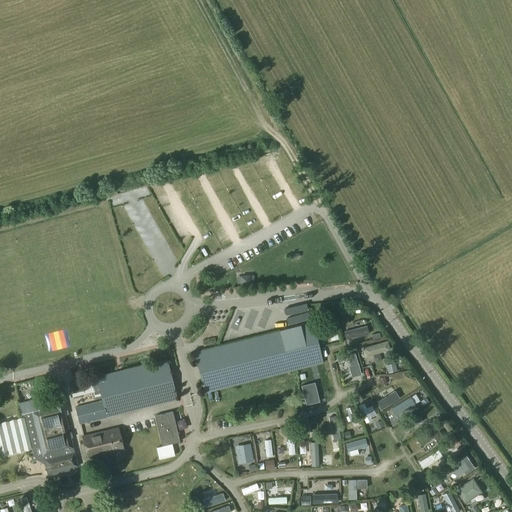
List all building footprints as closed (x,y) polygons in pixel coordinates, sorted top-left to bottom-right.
[(240,286),(250,285),(249,275),(239,276),(240,286)] [(360,320),(337,331),(343,342),(365,331),(360,320)] [(313,323),(264,335),(193,353),(203,394),(205,393),(323,364),(313,323)] [(363,354),(384,348),(383,342),(361,347),(363,354)] [(355,346),(349,347),(354,363),(359,362),(355,346)] [(74,408),(78,425),(79,425),(177,400),(170,371),(166,359),(120,371),(95,377),(100,396),(77,402),(74,408)] [(392,363),(383,364),(384,373),(393,371),(392,363)] [(313,370),(295,373),(296,380),(315,377),(313,370)] [(314,383),(300,386),(305,406),(319,402),(314,383)] [(47,475),(78,467),(73,449),(74,449),(64,412),(68,411),(61,384),(58,385),(47,387),(48,396),(17,404),(19,415),(22,414),(23,418),(0,423),(0,455),(31,448),(32,452),(29,453),(31,462),(43,459),(47,475)] [(254,388),(256,394),(266,391),(264,386),(254,388)] [(396,389),(377,400),(382,409),(401,398),(396,389)] [(421,390),(382,413),(392,427),(430,403),(421,390)] [(370,401),(361,404),(365,414),(374,410),(370,401)] [(353,405),(344,408),(351,425),(360,422),(353,405)] [(161,446),(179,442),(172,412),(154,416),(157,428),(161,446)] [(419,414),(401,426),(405,433),(424,421),(419,414)] [(337,415),(329,416),(334,454),(341,453),(337,415)] [(298,428),(302,436),(309,433),(305,425),(298,428)] [(360,426),(352,429),(355,436),(363,433),(360,426)] [(87,460),(123,451),(120,437),(118,428),(82,436),(81,436),(87,460)] [(442,438),(434,428),(416,440),(421,447),(433,438),(436,443),(442,438)] [(365,438),(346,442),(348,457),(359,456),(362,452),(365,454),(364,457),(364,464),(372,464),(372,455),(369,454),(369,446),(365,438)] [(143,440),(136,442),(139,449),(145,447),(143,440)] [(271,440),(265,441),(266,457),(273,457),(271,440)] [(249,444),(234,447),(237,464),(253,461),(249,444)] [(319,446),(310,447),(312,466),(320,466),(319,446)] [(438,448),(418,461),(424,470),(443,456),(438,448)] [(475,469),(465,456),(450,466),(449,467),(456,478),(465,472),(467,475),(475,469)] [(285,460),(277,461),(277,470),(286,469),(285,460)] [(274,461),(265,461),(265,469),(274,469),(274,461)] [(196,495),(211,479),(205,473),(190,490),(196,495)] [(473,479),(455,490),(464,505),(482,493),(473,479)] [(366,481),(347,481),(347,500),(355,500),(355,490),(366,489),(366,481)] [(257,483),(241,489),(245,498),(261,492),(257,483)] [(457,511),(462,510),(450,490),(440,495),(449,511),(457,511)] [(426,492),(418,493),(421,511),(429,510),(426,492)] [(337,494),(312,495),(313,505),(338,504),(337,494)] [(280,495),(271,495),(271,506),(280,506),(280,495)] [(31,511),(27,496),(19,498),(23,511),(31,511)]
